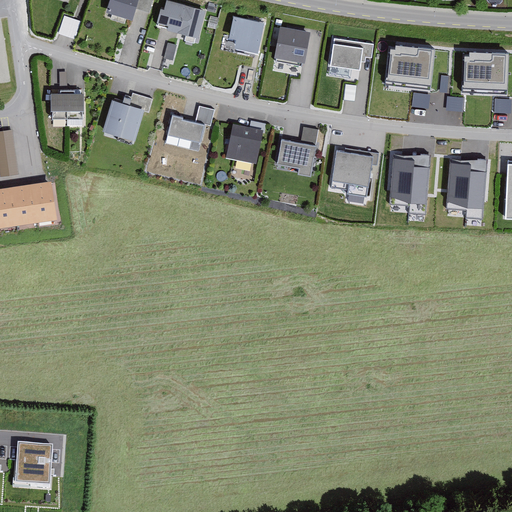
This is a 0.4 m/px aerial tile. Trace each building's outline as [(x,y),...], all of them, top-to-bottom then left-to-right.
[(142,0),(111,0),(108,12),(136,21),(142,0)] [(209,9),(173,0),(165,0),(160,24),(171,27),(170,32),(202,39),(209,9)] [(83,22),(66,16),(60,34),(77,40),(83,22)] [(268,25),(237,18),(233,38),(241,40),(239,50),(262,55),(268,25)] [(314,32),(284,27),(279,58),(308,63),(314,32)] [(376,43),(337,36),(332,66),(364,72),(367,56),(374,57),(376,43)] [(174,60),(177,44),(168,42),(165,58),(174,60)] [(435,49),(396,45),(395,50),(390,50),(386,82),(431,87),(435,49)] [(510,52),(471,51),(471,56),(465,56),(464,88),(509,90),(510,52)] [(440,91),(447,92),(450,76),(443,75),(440,91)] [(344,99),(355,100),(357,85),(346,84),(344,99)] [(429,107),(431,94),(414,92),(413,106),(429,107)] [(88,118),(88,94),(55,94),(55,118),(88,118)] [(448,96),(448,110),(464,111),(464,97),(448,96)] [(511,113),(511,99),(495,98),(495,113),(511,113)] [(137,143),(147,109),(114,99),(104,132),(137,143)] [(194,119),(171,112),(166,130),(197,139),(202,121),(210,124),(214,107),(198,103),(194,119)] [(260,127),(231,122),(225,157),(254,162),(260,127)] [(301,141),(279,136),(275,160),(295,164),(296,171),(308,173),(317,128),(304,126),(301,141)] [(10,131),(0,132),(0,160),(2,175),(17,172),(10,131)] [(371,154),(335,148),(330,177),(366,183),(371,154)] [(430,157),(393,154),(389,204),(409,206),(409,213),(425,214),(430,157)] [(487,160),(450,157),(446,207),(466,209),(466,216),(482,217),(487,160)] [(0,223),(55,215),(50,183),(0,190),(0,223)] [(55,446),(16,444),(14,496),(27,497),(27,489),(53,490),(55,446)]
